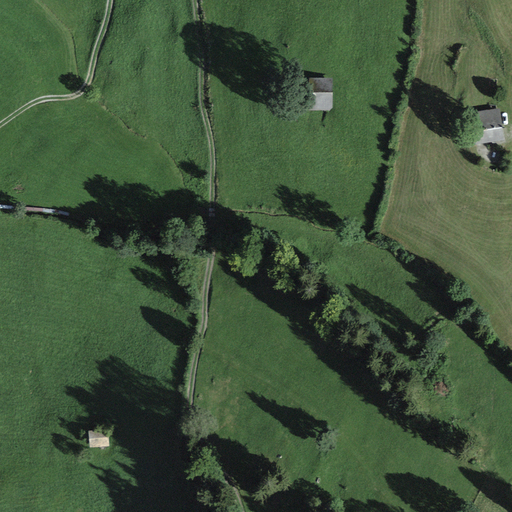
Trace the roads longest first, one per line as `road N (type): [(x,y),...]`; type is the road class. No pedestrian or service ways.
road 1 (track): [(240,511),(189,414),(204,330),(213,187),(194,0)]
road 2 (track): [(0,124),(38,98),(79,93),(109,0)]
